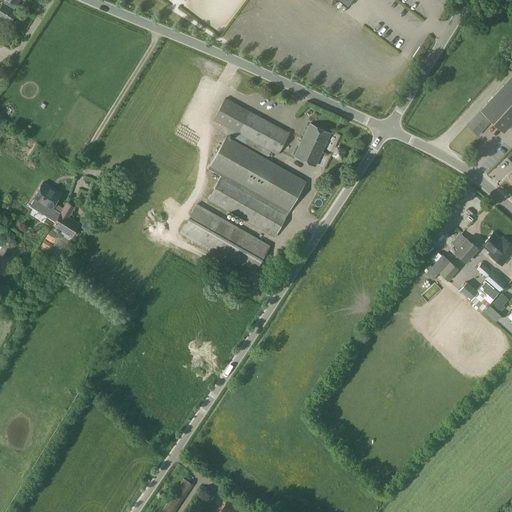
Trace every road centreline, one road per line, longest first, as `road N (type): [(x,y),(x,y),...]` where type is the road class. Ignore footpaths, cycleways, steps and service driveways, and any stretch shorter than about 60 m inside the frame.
road 1 (unclassified): [(134,511),(387,128)]
road 2 (tertiary): [(387,128),(88,0)]
road 3 (unclassified): [(387,128),(466,0)]
road 4 (tertiary): [(511,207),(387,128)]
